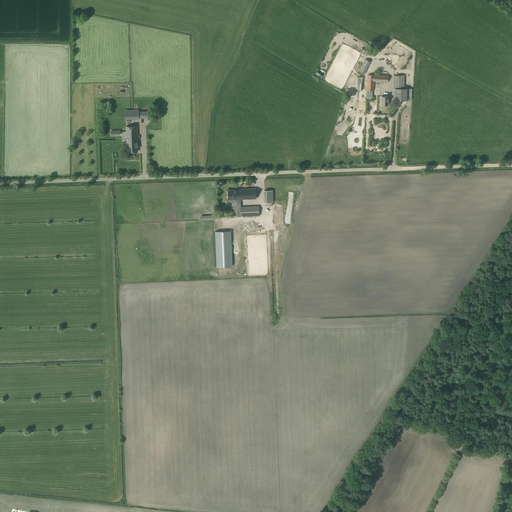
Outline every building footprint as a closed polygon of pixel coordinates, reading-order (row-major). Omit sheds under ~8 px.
[(365,59),(359,71),(365,74),(371,62),(365,59)] [(367,75),(367,91),(373,91),(374,82),(388,83),(388,76),(367,75)] [(394,89),(394,101),(407,101),(410,100),(410,95),(407,95),(407,89),(408,89),(408,76),(404,77),(404,76),(393,76),(393,89),(394,89)] [(138,119),(138,118),(139,118),(139,110),(137,110),(125,111),(126,119),(138,119)] [(136,126),(126,127),(126,140),(127,140),(127,152),(137,152),(137,143),(136,126)] [(236,200),(256,199),(255,189),(236,190),(227,191),(228,200),(236,199),(236,200)] [(273,190),(264,190),(265,203),(273,202),(273,190)] [(259,206),(240,207),(240,216),(259,216),(259,206)] [(255,228),(255,220),(233,220),(234,229),(255,228)]
